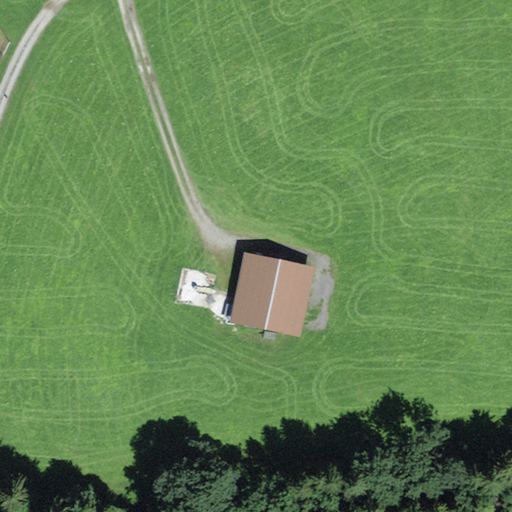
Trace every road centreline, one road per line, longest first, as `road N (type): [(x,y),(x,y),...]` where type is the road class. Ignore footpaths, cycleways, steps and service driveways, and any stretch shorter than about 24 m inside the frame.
road 1 (track): [(124,0),(186,197),(212,238)]
road 2 (track): [(65,0),(35,32),(0,109)]
